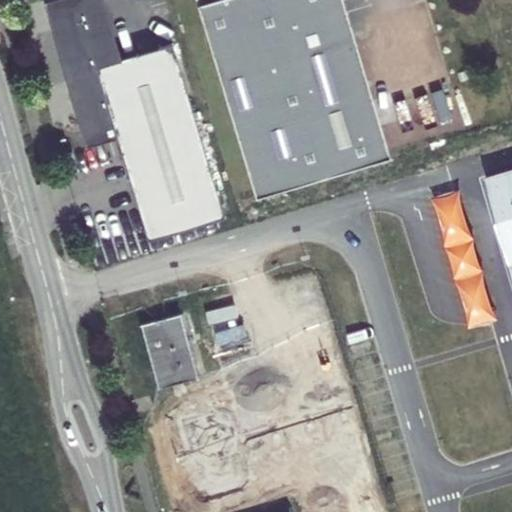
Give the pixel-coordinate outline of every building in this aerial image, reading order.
[(82,65),(108,57),(91,0),(31,0),(77,145),(103,137),(82,65)] [(382,151),(335,0),(211,0),(190,7),(247,191),(382,151)] [(108,57),(82,65),(103,137),(133,240),(211,216),(159,42),(108,57)] [(511,169),(488,177),(511,261),(511,169)] [(170,311),(131,322),(149,388),(189,377),(170,311)]
